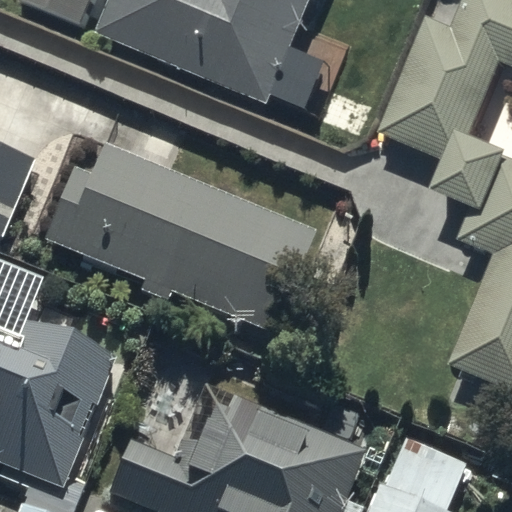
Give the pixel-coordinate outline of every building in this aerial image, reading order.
[(84,27),(94,0),(17,0),(17,2),(84,27)] [(110,0),(97,33),(270,101),(272,96),(306,109),(326,58),(291,44),(308,0),(110,0)] [(511,390),(511,0),(460,0),(449,27),(422,16),(378,123),(375,130),(443,158),(429,189),(470,206),(457,236),(491,249),(444,362),(511,390)] [(315,231),(101,143),(90,170),(73,164),(43,237),(145,279),(141,288),(170,301),(175,291),(273,331),(315,231)] [(35,161),(0,146),(0,235),(3,237),(35,161)] [(0,466),(2,468),(0,473),(0,476),(31,489),(21,511),(73,511),(85,485),(67,478),(119,352),(32,316),(21,341),(0,332),(0,466)] [(132,439),(110,495),(152,511),(339,511),(365,449),(209,388),(181,459),(132,439)] [(385,487),(445,511),(446,511),(468,461),(406,436),(385,487)] [(376,483),(364,511),(445,511),(385,487),(376,483)]
